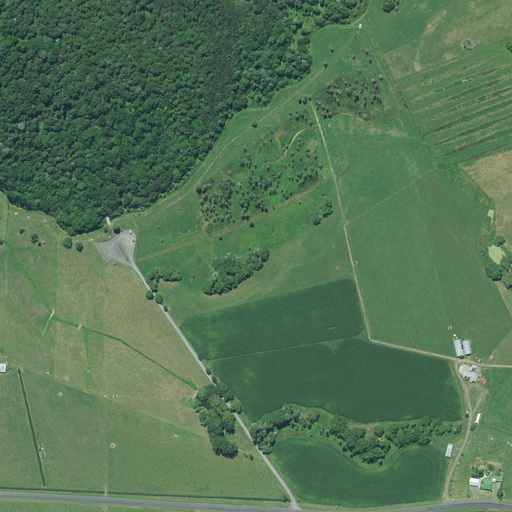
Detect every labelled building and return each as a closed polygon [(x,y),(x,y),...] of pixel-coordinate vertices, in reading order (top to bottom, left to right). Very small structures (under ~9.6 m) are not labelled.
[(463,356),(460,340),(454,341),(457,357),(463,356)] [(471,354),(468,341),(462,342),(465,355),(471,354)] [(465,376),(471,377),(470,382),(472,383),(473,381),(476,382),(476,380),(478,380),(479,376),(476,375),(476,374),(464,371),(463,375),(463,378),(465,378),(465,376)] [(494,476),(494,477),(487,476),(487,478),(485,478),(484,481),(481,481),(480,489),(491,490),(492,482),(495,483),(496,481),(502,482),(503,477),(494,476)] [(480,480),(471,478),(470,485),(479,486),(480,480)]
